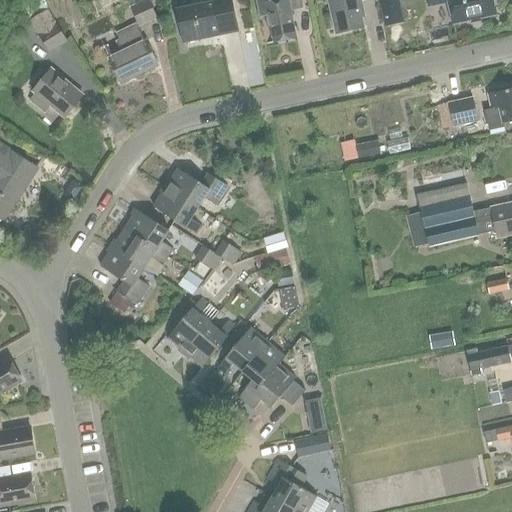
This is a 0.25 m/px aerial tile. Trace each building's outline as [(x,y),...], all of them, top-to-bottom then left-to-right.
[(132,0),(135,6),(130,8),(136,21),(139,28),(159,19),(155,12),(152,4),(158,0),(157,0),(132,0)] [(182,41),(237,30),(230,0),(213,0),(214,1),(176,9),(182,41)] [(290,9),(301,7),(299,0),(268,0),(264,1),(274,42),(296,37),(290,9)] [(327,0),(335,32),(364,27),(358,0),(360,0),(327,0)] [(398,0),(381,0),(384,11),(400,8),(398,0)] [(447,2),(452,24),(469,20),(470,23),(481,21),(480,18),(496,15),(492,0),(426,0),(428,7),(447,2)] [(49,11),(31,22),(50,53),(68,42),(49,11)] [(126,49),(108,58),(120,83),(157,65),(145,39),(142,40),(138,33),(122,41),(126,49)] [(65,117),(82,95),(50,69),(32,91),(35,93),(30,100),(44,111),(49,105),(65,117)] [(491,110),(485,111),(489,131),(503,128),(502,123),(511,120),(511,88),(488,94),(491,110)] [(474,98),(449,103),(454,127),(479,122),(474,98)] [(356,147),(358,159),(358,160),(382,155),(381,150),(379,142),(356,147)] [(0,215),(4,218),(36,168),(0,145),(0,215)] [(215,205),(227,186),(206,173),(200,183),(176,168),(168,181),(166,179),(162,186),(197,208),(204,198),(215,205)] [(468,185),(418,197),(422,214),(429,244),(430,248),(494,232),(496,238),(511,234),(511,202),(474,211),(468,185)] [(190,218),(197,208),(162,186),(158,192),(161,193),(152,206),(196,234),(201,225),(190,218)] [(167,256),(172,248),(161,241),(168,230),(134,208),(130,214),(132,216),(124,228),(167,256)] [(162,264),(167,256),(124,228),(116,240),(114,239),(109,245),(144,267),(150,257),(162,264)] [(283,235),(263,241),(267,253),(285,247),(287,247),(283,235)] [(240,252),(224,240),(215,252),(231,264),(240,252)] [(117,291),(118,291),(109,305),(125,315),(133,301),(136,303),(148,285),(137,278),(144,267),(109,245),(106,250),(108,252),(99,265),(123,281),(117,291)] [(204,247),(195,260),(214,272),(221,261),(222,259),(204,247)] [(285,247),(267,253),(271,266),(289,260),(285,247)] [(292,270),(276,273),(279,287),(294,283),(292,270)] [(203,282),(189,272),(178,287),(193,297),(197,291),(203,282)] [(507,280),(487,284),(488,287),(490,296),(509,292),(507,280)] [(296,287),(280,291),(284,310),(300,307),(296,287)] [(187,312),(167,337),(180,347),(177,350),(183,354),(209,322),(199,314),(207,303),(200,297),(194,304),(190,300),(183,309),(187,312)] [(202,366),(235,326),(227,319),(218,329),(209,322),(183,354),(188,359),(190,356),(202,366)] [(241,371),(267,341),(249,327),(216,366),(224,373),(232,363),(241,371)] [(452,333),(441,335),(443,349),(454,347),(452,333)] [(244,403),(278,362),(284,355),(267,341),(241,371),(251,379),(237,397),(244,403)] [(477,349),(466,352),(471,377),(482,374),(481,371),(511,364),(511,360),(509,347),(478,354),(477,349)] [(0,392),(21,380),(7,357),(0,361),(0,392)] [(292,380),(295,377),(278,362),(244,403),(251,409),(260,398),(270,407),(280,395),(292,380)] [(292,380),(280,395),(290,403),(302,388),(292,380)] [(498,393),(490,394),(492,406),(501,405),(498,393)] [(320,398),(306,401),(312,433),(326,430),(320,398)] [(511,425),(495,430),(497,441),(510,439),(511,446),(511,425)] [(3,432),(0,432),(0,456),(1,460),(35,454),(31,427),(3,432)] [(495,430),(484,432),(487,444),(497,441),(495,430)] [(327,435),(295,442),(299,459),(314,456),(331,452),(327,435)] [(277,459),(266,478),(278,485),(271,496),(299,511),(306,511),(316,495),(302,488),(308,477),(277,459)] [(0,501),(1,507),(35,500),(31,473),(11,477),(0,478),(0,501)] [(255,511),(299,511),(271,496),(265,508),(254,501),(249,509),(255,511)]
